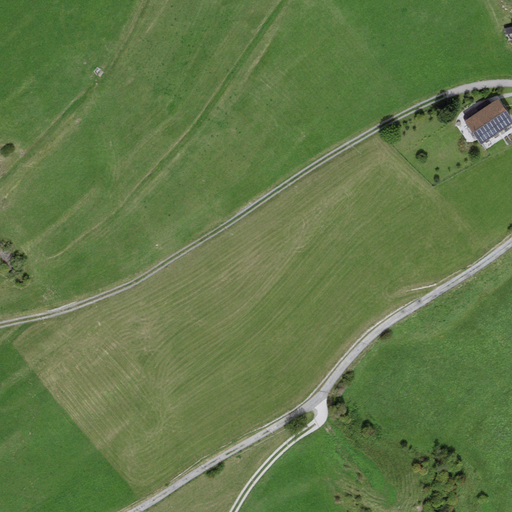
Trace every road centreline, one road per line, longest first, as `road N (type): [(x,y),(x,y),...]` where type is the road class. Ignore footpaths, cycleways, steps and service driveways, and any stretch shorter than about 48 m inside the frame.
road 1 (track): [(511,83),(446,94),(396,117),(165,271),(95,305),(0,327)]
road 2 (track): [(511,242),(376,329),(316,399)]
road 3 (track): [(316,399),(137,511)]
road 4 (track): [(316,399),(320,418),(253,478),(234,511)]
